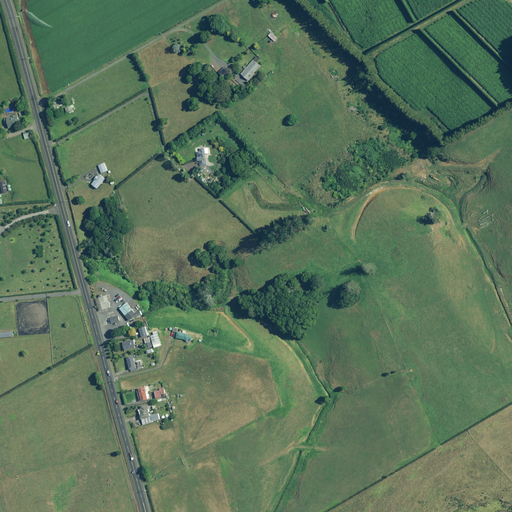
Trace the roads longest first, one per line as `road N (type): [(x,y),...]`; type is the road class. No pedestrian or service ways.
road 1 (secondary): [(146,511),(6,0)]
road 2 (unknown): [(36,105),(227,0)]
